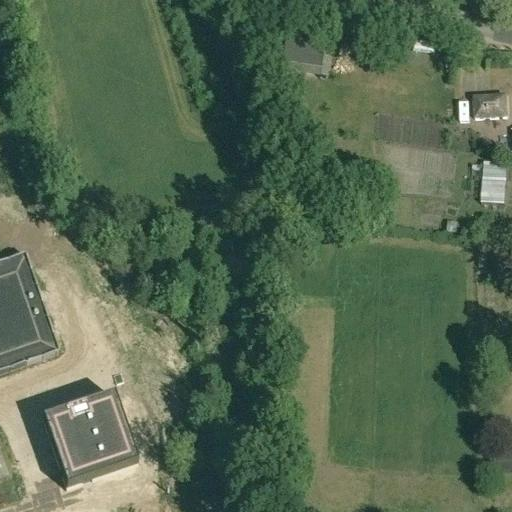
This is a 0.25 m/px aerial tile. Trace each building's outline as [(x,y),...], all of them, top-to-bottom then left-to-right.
[(319,83),(319,80),(322,60),(306,58),(305,62),(297,61),(295,77),(303,79),(303,80),(319,83)] [(509,120),(508,98),(476,100),(477,122),(509,120)] [(507,208),(510,165),(486,164),(486,167),(472,166),(471,193),(470,193),(469,199),(483,200),(482,206),(507,208)] [(0,375),(58,355),(24,258),(0,266),(0,375)] [(511,453),(496,456),(499,479),(511,477),(511,453)]
